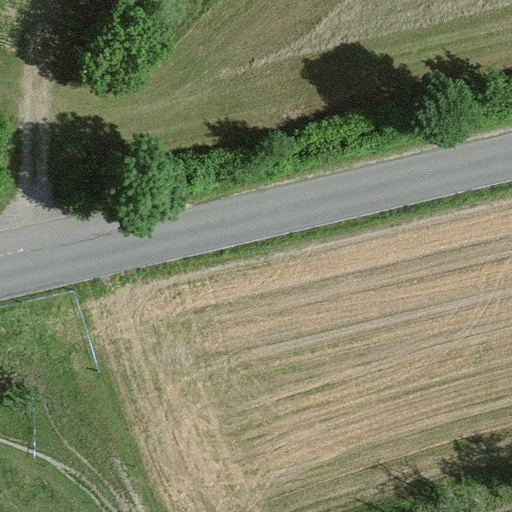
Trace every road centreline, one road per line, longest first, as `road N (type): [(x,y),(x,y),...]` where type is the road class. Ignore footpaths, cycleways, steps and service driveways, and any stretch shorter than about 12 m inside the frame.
road 1 (tertiary): [(0,280),(511,165)]
road 2 (track): [(58,0),(36,59),(32,272)]
